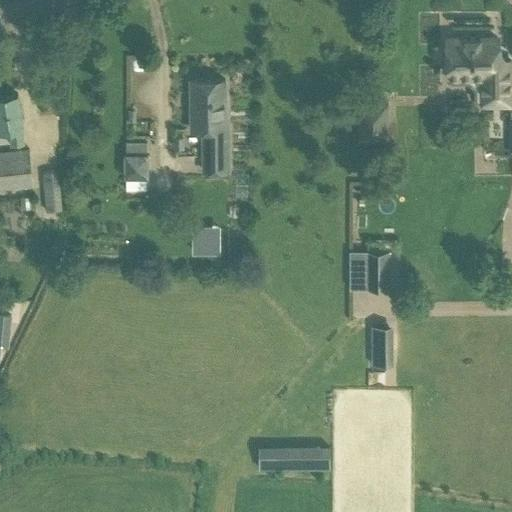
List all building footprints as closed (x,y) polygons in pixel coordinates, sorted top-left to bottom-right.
[(448,50),(443,50),(444,63),(448,63),(448,75),(451,75),(451,79),(468,79),(468,75),(478,74),(483,80),(484,148),(511,147),(511,121),(511,62),(505,62),(505,60),(500,54),(497,55),(497,38),(448,39),(448,50)] [(226,80),(191,81),(192,130),(204,130),(204,171),(229,171),(229,128),(226,128),(226,80)] [(18,95),(0,97),(0,129),(9,129),(11,145),(23,143),(21,127),(22,127),(18,95)] [(389,145),(389,105),(358,105),(357,145),(389,145)] [(0,190),(33,187),(28,148),(0,151),(0,190)] [(125,149),(125,173),(149,173),(149,149),(125,149)] [(59,171),(42,173),(46,212),(62,210),(59,171)] [(389,285),(389,248),(369,248),(369,285),(389,285)] [(0,370),(6,371),(11,323),(18,324),(20,303),(0,300),(0,370)] [(394,362),(394,322),(373,322),(373,362),(394,362)] [(254,436),(254,456),(290,458),(291,438),(254,436)]
